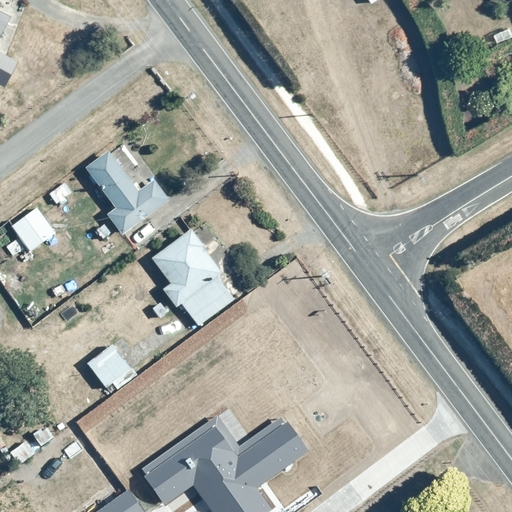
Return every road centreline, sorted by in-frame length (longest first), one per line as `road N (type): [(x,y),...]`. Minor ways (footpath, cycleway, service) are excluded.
road 1 (tertiary): [(154,0),(370,271)]
road 2 (tertiary): [(370,271),(511,460)]
road 3 (unclassified): [(511,174),(370,271)]
